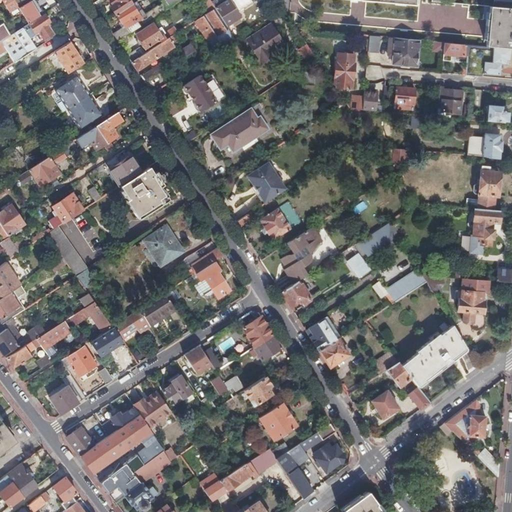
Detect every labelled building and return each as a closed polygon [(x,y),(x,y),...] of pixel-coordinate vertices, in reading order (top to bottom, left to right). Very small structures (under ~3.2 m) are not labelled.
[(17,12),(21,10),(20,8),(14,0),(2,0),(4,3),(7,1),(9,0),(11,0),(12,1),(11,2),(13,6),(17,12)] [(14,0),(20,8),(30,2),(28,0),(14,0)] [(29,24),(44,14),(35,0),(33,0),(30,2),(20,8),(21,10),(29,24)] [(111,6),(116,15),(132,4),(129,0),(108,0),(112,5),(111,6)] [(114,33),(118,40),(180,0),(160,0),(162,3),(145,14),(141,9),(137,12),(132,4),(116,15),(121,23),(123,22),(125,26),(114,33)] [(206,7),(210,12),(216,8),(210,0),(204,0),(208,6),(206,7)] [(216,8),(228,27),(241,17),(238,11),(253,2),(251,0),(227,0),(219,6),(216,8)] [(511,8),(490,6),(486,46),(511,48),(511,8)] [(195,21),(209,42),(229,29),(228,27),(216,8),(210,12),(195,21)] [(5,26),(10,36),(17,31),(8,15),(1,19),(5,26)] [(46,15),(31,25),(35,31),(39,29),(45,39),(53,34),(47,24),(50,22),(46,15)] [(169,38),(178,32),(175,27),(161,35),(153,23),(136,34),(145,49),(160,39),(162,43),(169,38)] [(271,24),(249,39),(253,45),(251,46),(262,63),(274,55),(271,51),(283,43),(271,24)] [(0,42),(2,42),(2,41),(10,36),(5,26),(0,29),(0,42)] [(10,36),(2,41),(15,61),(37,47),(24,27),(17,31),(10,36)] [(216,52),(227,45),(236,39),(229,29),(209,42),(216,52)] [(183,39),(178,32),(169,38),(174,45),(183,39)] [(380,36),(370,35),(368,51),(378,52),(380,36)] [(420,40),(390,37),(388,54),(390,56),(394,56),(393,63),(417,66),(420,40)] [(132,62),(137,70),(175,46),(174,45),(169,38),(162,43),(145,53),(132,62)] [(444,42),(433,41),(433,51),(443,52),(444,42)] [(54,52),(68,73),(83,63),(70,42),(54,52)] [(443,52),(443,53),(464,55),(464,44),(444,42),(443,52)] [(185,58),(196,51),(191,44),(181,51),(185,58)] [(299,49),(309,63),(316,58),(314,54),(307,44),(299,49)] [(511,48),(486,46),(468,44),(465,75),(473,75),(474,75),(476,76),(477,75),(480,76),(480,73),(480,69),(483,70),(483,73),(500,75),(501,64),(506,64),(507,60),(509,60),(511,48)] [(128,55),(132,62),(145,53),(141,47),(139,47),(128,55)] [(316,58),(318,60),(323,56),(319,51),(314,54),(316,58)] [(335,85),(336,87),(351,88),(352,79),(354,79),(354,63),(354,54),(338,53),(337,61),(336,61),(335,77),(335,85)] [(443,57),(441,72),(448,73),(450,57),(443,57)] [(141,76),(146,83),(165,70),(161,64),(141,76)] [(59,87),(71,107),(93,93),(80,74),(59,87)] [(201,111),(225,95),(212,75),(203,81),(199,75),(184,85),(189,94),(188,95),(193,103),(195,102),(201,111)] [(394,107),(413,109),(415,88),(396,86),(394,107)] [(444,86),(440,86),(437,116),(446,117),(446,112),(450,112),(451,113),(460,114),(462,88),(456,87),(452,87),(452,89),(444,89),(444,86)] [(363,110),(368,110),(375,111),(376,98),(373,98),(374,91),(365,90),(364,96),(363,110)] [(93,93),(71,107),(84,126),(106,113),(93,93)] [(356,95),(354,109),(363,110),(364,96),(356,95)] [(488,105),(486,121),(504,122),(504,121),(507,121),(508,120),(509,112),(508,112),(505,111),(505,110),(502,110),(502,106),(488,105)] [(211,134),(221,149),(228,144),(233,151),(256,137),(261,134),(260,131),(267,127),(260,116),(258,118),(251,108),(211,134)] [(96,126),(107,143),(116,136),(118,135),(113,127),(122,120),(117,112),(96,126)] [(96,126),(85,133),(96,150),(107,143),(96,126)] [(355,134),(360,141),(365,138),(369,135),(364,128),(355,134)] [(483,149),(482,157),(499,158),(500,151),(501,151),(502,140),(499,139),(500,134),(484,133),(484,136),(478,136),(475,138),(474,139),(474,146),(477,149),(483,149)] [(369,135),(365,138),(378,156),(382,154),(378,147),(369,135)] [(116,136),(107,143),(111,150),(121,143),(116,136)] [(71,149),(68,145),(39,163),(50,180),(60,173),(54,164),(66,157),(65,155),(72,151),(71,149)] [(406,150),(378,147),(382,154),(388,161),(393,162),(405,164),(406,150)] [(125,150),(116,156),(131,179),(141,172),(131,155),(129,156),(125,150)] [(131,179),(116,156),(106,162),(109,168),(109,169),(120,186),(131,179)] [(247,176),(265,203),(287,189),(269,162),(247,176)] [(50,180),(39,163),(25,172),(18,177),(23,185),(35,178),(40,186),(50,180)] [(154,174),(149,166),(141,172),(131,179),(120,186),(128,198),(127,201),(139,219),(170,200),(167,196),(166,197),(160,188),(164,185),(156,172),(154,174)] [(466,207),(474,208),(495,210),(496,196),(497,196),(499,172),(494,172),(488,171),(489,169),(489,167),(481,167),(481,170),(480,170),(479,184),(476,184),(474,185),(473,191),(474,193),(478,193),(478,199),(467,198),(466,207)] [(5,186),(0,189),(0,195),(8,191),(5,186)] [(64,202),(74,216),(84,209),(73,192),(63,199),(64,202)] [(337,206),(339,210),(351,202),(348,198),(343,201),(344,202),(337,206)] [(54,229),(59,226),(74,216),(64,202),(63,199),(53,206),(59,215),(49,221),(54,229)] [(353,207),(357,213),(368,206),(364,200),(353,207)] [(273,240),(301,222),(288,202),(260,220),(273,240)] [(0,223),(2,226),(18,215),(11,205),(0,211),(0,223)] [(498,222),(499,210),(495,210),(474,208),(473,234),(469,234),(469,242),(468,253),(482,254),(483,244),(490,244),(490,238),(491,238),(492,237),(493,230),(491,229),(492,222),(498,222)] [(24,225),(18,215),(2,226),(8,235),(24,225)] [(236,222),(242,232),(247,229),(245,227),(252,222),(248,215),(236,222)] [(358,253),(362,258),(387,242),(388,222),(352,246),(358,253)] [(8,235),(2,226),(0,223),(0,232),(5,240),(9,237),(8,235)] [(160,266),(183,251),(166,225),(143,240),(160,266)] [(76,276),(88,268),(87,266),(83,261),(59,226),(54,229),(47,233),(63,257),(67,262),(76,276)] [(294,284),(299,280),(308,275),(303,267),(309,264),(310,262),(312,260),(312,258),(312,256),(310,253),(313,250),(316,248),(318,245),(320,243),(323,241),(313,227),(287,244),(294,254),(291,256),(287,257),(281,261),(285,266),(284,268),(284,269),(294,284)] [(45,234),(44,232),(32,239),(34,242),(45,234)] [(14,244),(9,237),(5,240),(0,242),(11,259),(19,252),(14,244)] [(19,252),(25,248),(19,240),(14,244),(19,252)] [(222,255),(217,248),(191,265),(195,273),(206,266),(214,261),(222,255)] [(359,277),(370,269),(362,258),(358,253),(347,261),(359,277)] [(54,271),(67,262),(63,257),(51,266),(54,271)] [(206,266),(195,273),(200,280),(204,278),(211,288),(207,291),(213,300),(229,290),(218,272),(220,270),(214,261),(206,266)] [(22,285),(6,262),(0,267),(0,295),(2,298),(7,295),(18,288),(22,285)] [(76,276),(86,290),(92,286),(98,273),(92,272),(88,268),(76,276)] [(395,301),(426,281),(421,273),(417,268),(385,289),(388,292),(393,299),(395,301)] [(497,280),(511,281),(511,269),(507,269),(507,270),(498,270),(497,280)] [(426,281),(435,294),(442,294),(441,285),(447,284),(444,276),(421,273),(426,281)] [(487,293),(488,280),(466,278),(463,278),(462,290),(456,290),(455,299),(459,300),(458,311),(464,311),(463,322),(473,323),(472,330),(482,330),(486,327),(487,318),(483,313),(483,301),(481,301),(481,293),(487,293)] [(291,307),(294,311),(311,299),(299,280),(294,284),(282,292),(291,307)] [(385,289),(379,281),(375,284),(382,295),(388,292),(385,289)] [(56,287),(62,301),(72,297),(66,283),(56,287)] [(3,324),(9,320),(19,314),(13,304),(15,303),(14,300),(22,295),(18,288),(7,295),(7,296),(0,299),(0,317),(1,319),(3,324)] [(81,299),(86,307),(94,301),(89,293),(81,299)] [(165,293),(140,309),(149,324),(175,308),(165,293)] [(94,301),(86,307),(87,307),(104,332),(107,330),(112,327),(94,301)] [(13,304),(19,314),(21,312),(15,303),(13,304)] [(82,309),(77,313),(80,318),(85,314),(82,309)] [(140,309),(114,326),(120,335),(128,329),(131,333),(137,329),(140,333),(151,326),(149,324),(140,309)] [(273,335),(261,316),(243,328),(255,347),(273,335)] [(320,351),(339,338),(340,337),(326,317),(306,330),(314,341),(320,351)] [(0,350),(4,356),(24,342),(9,320),(3,324),(0,325),(0,350)] [(45,334),(51,342),(71,330),(65,321),(46,332),(45,334)] [(34,341),(37,339),(45,334),(46,332),(40,324),(27,332),(34,341)] [(411,377),(418,387),(425,382),(423,380),(445,364),(447,365),(452,361),(451,359),(467,347),(454,326),(441,336),(439,334),(417,352),(418,353),(401,365),(411,377)] [(120,335),(122,338),(131,333),(128,329),(120,335)] [(104,332),(90,342),(98,354),(119,340),(114,332),(110,335),(107,330),(104,332)] [(229,333),(212,342),(218,352),(235,344),(229,333)] [(37,339),(44,348),(51,342),(45,334),(37,339)] [(273,335),(255,347),(254,347),(263,361),(282,348),(273,335)] [(320,351),(330,367),(349,354),(339,338),(320,351)] [(6,359),(14,368),(32,356),(29,352),(36,348),(32,342),(6,359)] [(84,346),(66,357),(79,376),(96,365),(84,346)] [(187,353),(184,355),(196,373),(210,363),(198,346),(187,353)] [(230,358),(232,362),(252,349),(250,346),(230,358)] [(37,362),(41,369),(52,362),(49,358),(51,357),(44,348),(39,352),(43,358),(37,362)] [(373,362),(381,373),(387,369),(398,362),(390,351),(373,362)] [(400,386),(411,377),(401,365),(398,362),(387,369),(400,386)] [(103,379),(107,385),(114,380),(107,369),(101,373),(104,378),(103,379)] [(55,406),(61,414),(86,398),(70,373),(62,378),(67,384),(49,396),(51,400),(55,406)] [(173,383),(163,390),(167,398),(171,396),(175,403),(182,398),(191,393),(180,376),(172,381),(173,383)] [(221,379),(226,388),(230,385),(225,377),(221,379)] [(265,377),(244,391),(254,406),(272,394),(268,388),(270,386),(265,377)] [(413,400),(421,410),(431,403),(418,387),(408,394),(413,400)] [(371,400),(383,419),(399,408),(388,390),(371,400)] [(147,402),(159,393),(157,391),(145,400),(147,402)] [(140,414),(149,427),(172,412),(159,393),(147,402),(145,400),(135,406),(140,414)] [(445,423),(452,430),(461,440),(468,436),(483,437),(485,416),(479,416),(479,405),(475,399),(445,423)] [(260,417),(259,418),(274,440),(297,425),(282,403),(263,415),(260,417)] [(118,429),(140,414),(135,406),(122,415),(120,412),(110,418),(111,419),(118,429)] [(110,494),(116,502),(124,496),(142,483),(133,472),(155,457),(164,451),(149,427),(140,414),(118,429),(109,435),(94,446),(80,455),(93,472),(140,440),(147,449),(100,481),(110,494)] [(0,419),(0,453),(16,441),(0,419)] [(109,435),(118,429),(111,419),(103,426),(109,435)] [(445,423),(439,427),(447,435),(452,430),(445,423)] [(194,445),(201,455),(206,452),(202,446),(200,447),(192,435),(197,432),(192,424),(184,430),(194,445)] [(323,441),(336,431),(331,424),(318,433),(322,440),(323,441)] [(67,437),(80,455),(94,446),(80,427),(67,437)] [(300,444),(304,452),(322,440),(318,433),(300,444)] [(326,472),(342,460),(343,456),(333,441),(314,454),(326,472)] [(285,443),(272,452),(277,459),(290,451),(285,443)] [(278,461),(304,499),(313,492),(296,467),(309,458),(304,452),(300,444),(290,451),(277,459),(277,460),(278,461)] [(468,447),(477,456),(480,453),(471,444),(468,447)] [(272,466),(278,461),(277,460),(277,459),(272,452),(270,449),(263,453),(272,466)] [(477,456),(497,477),(499,463),(485,449),(480,453),(477,456)] [(163,468),(155,457),(133,472),(142,483),(163,468)] [(220,481),(227,491),(253,474),(246,464),(220,481)] [(8,475),(24,496),(38,486),(28,472),(26,473),(20,466),(8,475)] [(0,480),(0,492),(10,506),(24,496),(8,475),(0,480)] [(69,482),(66,477),(53,487),(64,501),(61,504),(66,510),(76,502),(72,496),(77,493),(69,482)] [(205,490),(212,500),(212,501),(226,491),(227,491),(220,481),(220,480),(205,490)] [(147,490),(142,483),(124,496),(131,505),(132,505),(136,509),(141,506),(142,508),(144,508),(146,506),(146,504),(145,503),(156,494),(152,487),(147,490)] [(382,511),(384,511),(378,504),(377,505),(368,493),(341,511),(382,511)] [(42,495),(28,505),(33,511),(50,500),(47,496),(45,498),(42,495)] [(83,511),(76,502),(66,510),(67,511),(83,511)] [(243,511),(265,511),(258,502),(243,511)]
